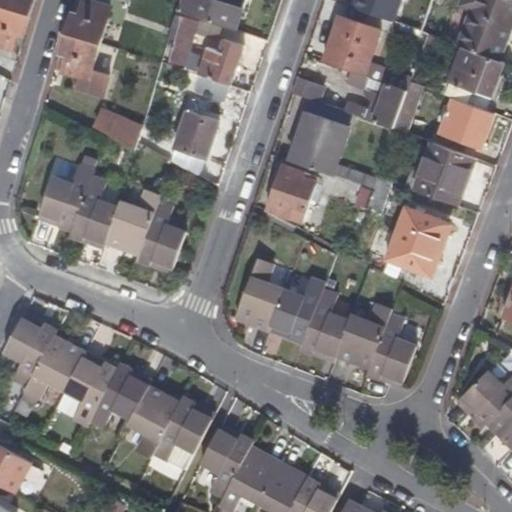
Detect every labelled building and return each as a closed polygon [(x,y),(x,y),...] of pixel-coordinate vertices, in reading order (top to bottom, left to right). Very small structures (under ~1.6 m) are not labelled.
[(0,0),(0,4),(30,13),(34,0),(0,0)] [(81,0),(77,16),(71,14),(65,33),(101,44),(108,24),(121,28),(126,12),(86,0),(81,0)] [(180,0),(178,9),(177,12),(182,14),(202,20),(228,29),(236,31),(246,0),(180,0)] [(384,0),(371,0),(366,14),(417,31),(423,14),(384,0)] [(459,0),(457,6),(470,12),(456,45),(463,48),(501,62),(511,31),(511,2),(505,0),(459,0)] [(0,45),(12,50),(14,44),(20,46),(30,13),(0,4),(0,45)] [(182,14),(177,12),(167,45),(173,47),(169,62),(187,68),(197,31),(200,23),(181,17),(182,14)] [(383,29),(339,14),(323,62),(369,78),(408,91),(411,82),(412,80),(371,65),(383,29)] [(202,20),(200,23),(197,31),(224,41),(224,39),(228,29),(202,20)] [(65,33),(59,54),(65,56),(61,71),(79,77),(77,87),(104,95),(110,74),(93,69),(101,44),(65,33)] [(109,33),(106,43),(127,50),(130,40),(109,33)] [(205,58),(194,54),(188,71),(189,71),(232,86),(246,47),(224,39),(224,41),(220,52),(208,48),(205,58)] [(501,62),(463,48),(445,95),(452,98),(488,111),(505,64),(501,62)] [(185,82),(197,87),(195,92),(226,103),(232,86),(189,71),(185,82)] [(327,87),(297,78),(291,93),(321,103),(327,87)] [(364,93),(365,95),(372,103),(369,110),(348,101),(344,111),(394,129),(394,127),(408,91),(369,78),(364,90),(364,93)] [(411,82),(408,91),(394,127),(408,133),(424,87),(411,82)] [(208,102),(194,96),(174,149),(207,161),(222,117),(206,110),(208,102)] [(488,111),(452,98),(439,133),(482,149),(496,115),(488,111)] [(144,125),(103,108),(98,124),(139,142),(144,125)] [(313,114),(306,111),(294,144),(302,147),(313,114)] [(302,147),(294,144),(289,161),(373,190),(377,178),(339,165),(351,127),(313,114),(302,147)] [(477,160),(432,143),(414,190),(459,207),(477,160)] [(72,184),(53,177),(40,212),(61,220),(59,226),(72,230),(92,176),(98,159),(85,155),(81,165),(80,164),(72,184)] [(282,164),(276,161),(266,190),(272,192),(282,164)] [(282,164),(272,192),(266,210),(304,223),(320,181),(306,176),(307,173),(282,164)] [(108,182),(92,176),(72,230),(70,236),(105,249),(107,243),(120,208),(101,201),(108,182)] [(122,202),(120,208),(107,243),(140,255),(159,201),(161,195),(148,189),(140,209),(122,202)] [(175,207),(159,201),(140,255),(138,261),(151,266),(153,260),(174,267),(187,232),(168,226),(175,207)] [(444,223),(406,208),(387,259),(425,274),(444,223)] [(451,226),(444,223),(425,274),(432,276),(451,226)] [(274,265),(258,258),(236,317),(271,330),(286,290),(267,283),(274,265)] [(304,297),(286,290),(271,330),(303,343),(323,289),(326,284),(312,278),(304,297)] [(338,295),(323,289),(303,343),(301,349),(335,361),(337,356),(349,321),(331,315),(338,295)] [(511,293),(503,317),(511,319),(511,293)] [(352,315),(349,321),(337,356),(371,369),(391,315),(393,309),(377,303),(370,322),(352,315)] [(57,330),(25,313),(5,352),(23,361),(14,379),(28,386),(55,335),(57,330)] [(405,320),(391,315),(371,369),(368,374),(402,387),(418,346),(398,339),(405,320)] [(87,352),(55,335),(28,386),(22,399),(35,407),(38,399),(40,400),(48,382),(66,392),(87,352)] [(118,370),(87,352),(66,392),(83,401),(74,418),(89,426),(92,421),(118,370)] [(121,364),(118,370),(92,421),(105,427),(114,410),(132,419),(149,386),(152,381),(121,364)] [(511,376),(503,385),(488,371),(458,401),(483,428),(488,424),(511,399),(511,376)] [(181,402),(149,386),(132,419),(129,425),(146,434),(137,452),(151,459),(154,453),(181,402)] [(183,397),(181,402),(154,453),(169,460),(178,443),(197,452),(217,414),(183,397)] [(511,399),(488,424),(511,447),(511,399)] [(254,441),(222,425),(201,463),(219,472),(211,489),(224,497),(251,446),(254,441)] [(31,464),(0,446),(0,486),(15,494),(31,464)] [(280,461),(251,446),(224,497),(221,503),(235,511),(243,495),(258,502),(280,461)] [(289,511),(309,476),(280,461),(258,502),(273,510),(271,511),(289,511)] [(331,511),(341,494),(309,476),(289,511),(331,511)] [(373,511),(349,499),(342,511),(373,511)]
